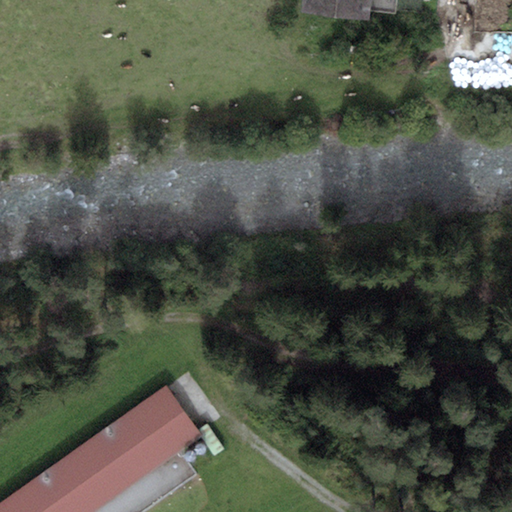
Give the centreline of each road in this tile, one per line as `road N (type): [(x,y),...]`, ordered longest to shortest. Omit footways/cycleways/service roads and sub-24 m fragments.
road 1 (track): [(0,356),(69,345),(122,323),(202,317),(297,354),(392,370),(479,365),(511,375)]
road 2 (track): [(345,511),(218,411)]
